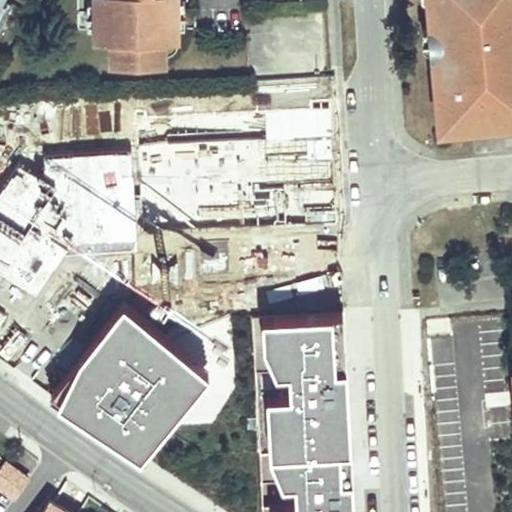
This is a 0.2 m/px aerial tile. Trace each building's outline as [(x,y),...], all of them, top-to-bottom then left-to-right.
[(0,21),(9,1),(6,0),(4,0),(0,9),(0,21)] [(106,34),(106,58),(160,58),(160,34),(173,34),(173,0),(92,0),(92,34),(106,34)] [(511,0),(428,0),(434,62),(439,61),(441,85),(435,86),(439,122),(480,119),(479,92),(492,91),(494,112),(511,109),(511,0)] [(492,91),(479,92),(480,119),(495,118),(494,112),(492,91)] [(288,273),(286,229),(338,226),(333,137),(237,143),(239,185),(212,195),(197,196),(201,277),(244,275),(288,273)] [(0,267),(36,291),(63,250),(137,245),(130,148),(44,154),(46,180),(18,162),(0,189),(0,267)] [(212,378),(125,308),(55,399),(145,459),(212,378)] [(356,511),(346,311),(254,315),(263,511),(356,511)] [(29,478),(5,462),(0,469),(0,490),(14,500),(29,478)] [(92,511),(68,496),(57,511),(92,511)]
